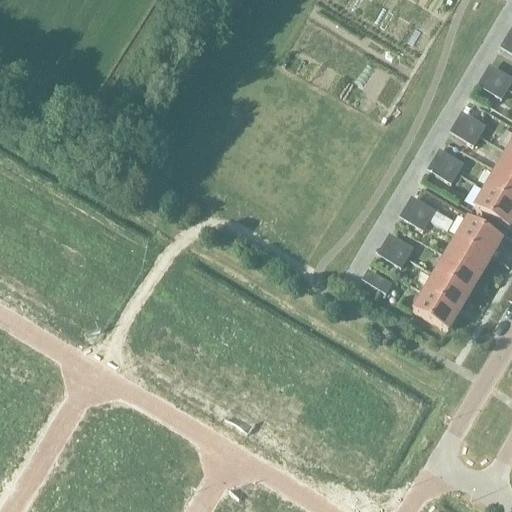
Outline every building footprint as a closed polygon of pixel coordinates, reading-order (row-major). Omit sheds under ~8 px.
[(511,82),(505,79),(499,89),(506,93),(511,83),(511,82)] [(499,89),(493,99),(500,103),(506,93),(499,89)] [(477,126),(471,136),(478,140),(484,130),(477,126)] [(471,136),(465,146),(472,150),(478,140),(471,136)] [(511,185),(511,161),(505,157),(494,175),(511,185)] [(455,163),(449,173),(456,177),(462,167),(455,163)] [(449,173),(443,184),(450,188),(456,177),(449,173)] [(511,210),(511,185),(494,175),(483,193),(511,210)] [(507,232),(511,224),(511,210),(483,193),(473,212),(507,232)] [(427,210),(421,220),(428,225),(434,215),(427,210)] [(421,220),(415,231),(422,235),(428,225),(421,220)] [(490,262),(501,243),(466,223),(455,242),(490,262)] [(0,233),(0,272),(9,257),(20,263),(34,239),(22,232),(16,243),(0,233)] [(479,280),(490,262),(455,242),(444,260),(479,280)] [(41,275),(27,299),(48,312),(70,275),(50,263),(56,253),(45,246),(30,269),(41,275)] [(405,248),(399,258),(406,262),(412,252),(405,248)] [(399,258),(393,268),(400,273),(406,262),(399,258)] [(468,298),(479,280),(444,260),(433,278),(468,298)] [(70,275),(48,312),(68,324),(82,300),(93,306),(107,283),(95,276),(89,286),(70,275)] [(457,316),(468,298),(433,278),(423,296),(457,316)] [(384,284),(377,294),(385,298),(391,288),(384,284)] [(446,335),(457,316),(423,296),(412,315),(446,335)] [(167,314),(144,353),(156,360),(152,369),(171,380),(192,345),(191,345),(174,335),(181,322),(167,314)] [(192,345),(171,380),(191,392),(196,384),(208,391),(231,352),(217,344),(215,347),(196,336),(191,345),(192,345)] [(240,357),(217,396),(230,404),(225,412),(244,424),(265,389),(266,389),(271,381),(252,370),(255,366),(240,357)] [(12,376),(0,396),(33,415),(45,396),(12,376)] [(265,389),(244,424),(264,435),(269,427),(281,435),(305,396),(290,387),(283,399),(266,389),(265,389)] [(0,396),(0,395),(0,420),(22,434),(33,415),(0,396)] [(314,401),(291,440),(303,447),(298,456),(318,467),(341,428),(323,418),(328,409),(314,401)] [(0,420),(0,445),(11,452),(22,434),(0,420)] [(341,428),(318,467),(337,479),(342,471),(355,478),(378,439),(364,431),(359,439),(341,428)] [(0,445),(0,470),(0,471),(11,452),(0,445)]
